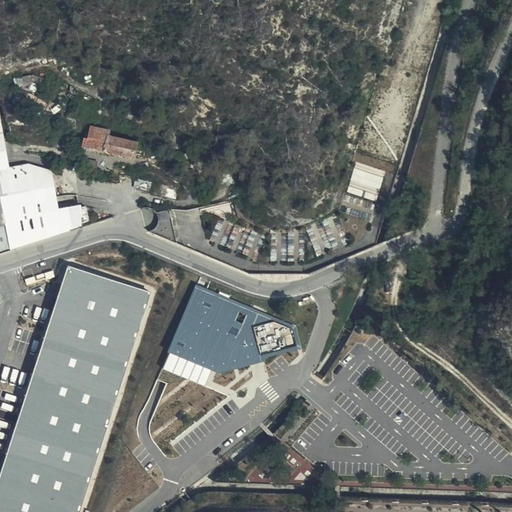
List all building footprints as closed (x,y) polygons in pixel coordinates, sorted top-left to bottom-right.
[(109,138),(109,132),(91,129),(89,140),(85,139),(84,146),(134,157),(137,144),(109,138)] [(0,168),(11,167),(4,132),(0,133),(0,168)] [(0,219),(59,209),(52,172),(30,163),(11,167),(0,168),(0,219)] [(175,184),(128,172),(126,182),(142,186),(142,189),(175,201),(178,193),(175,184)] [(0,253),(84,226),(82,205),(59,209),(0,219),(0,253)] [(169,211),(157,213),(158,218),(158,223),(155,228),(148,233),(176,243),(169,211)] [(82,511),(152,290),(69,264),(0,485),(0,511),(82,511)] [(194,283),(170,352),(222,370),(301,349),(302,344),(296,321),(208,291),(214,289),(194,283)]
